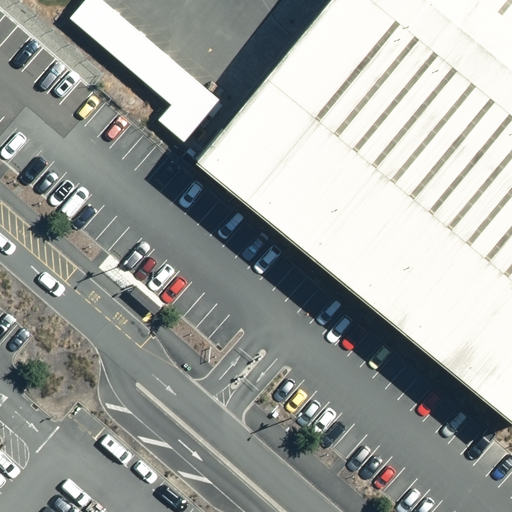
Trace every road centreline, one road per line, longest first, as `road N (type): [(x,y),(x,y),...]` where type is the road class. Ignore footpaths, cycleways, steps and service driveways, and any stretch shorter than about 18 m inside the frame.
road 1 (tertiary): [(0,243),(314,511)]
road 2 (unknown): [(0,391),(54,462),(74,408),(120,379)]
